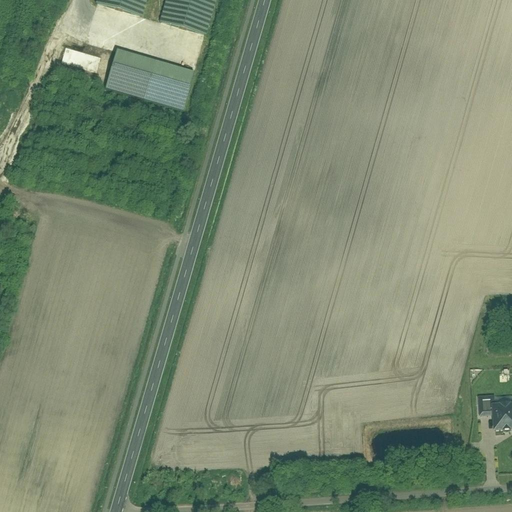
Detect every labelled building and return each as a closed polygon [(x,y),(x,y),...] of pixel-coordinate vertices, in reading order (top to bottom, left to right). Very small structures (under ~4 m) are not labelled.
[(96,0),(95,5),(142,18),(147,0),(167,0),(161,23),(207,36),(217,0),(96,0)] [(194,73),(116,50),(104,93),(182,115),(194,73)] [(511,398),(496,399),(496,407),(511,405),(511,398)] [(494,399),(478,400),(480,419),(491,419),(490,408),(494,407),(494,399)] [(494,407),(490,408),(491,419),(492,435),(511,433),(511,405),(496,407),(494,407)]
